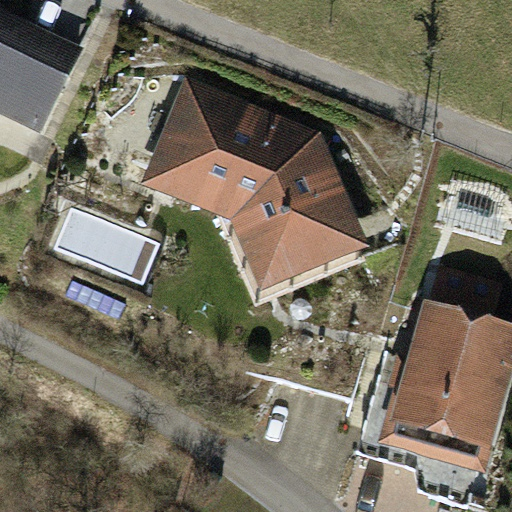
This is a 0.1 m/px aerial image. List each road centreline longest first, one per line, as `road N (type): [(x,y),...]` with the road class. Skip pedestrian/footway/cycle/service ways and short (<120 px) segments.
road 1 (residential): [(140,0),(511,147)]
road 2 (residential): [(0,330),(119,391),(315,511)]
